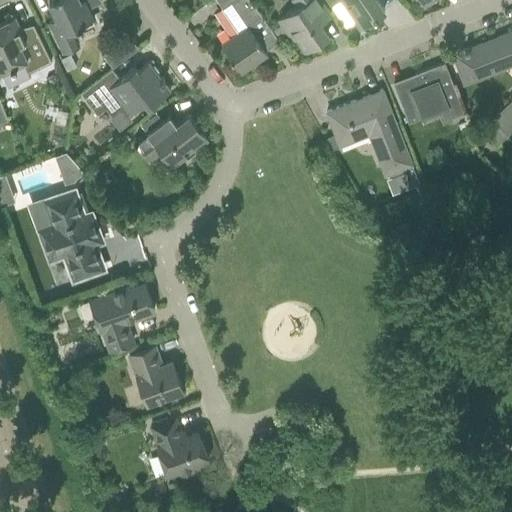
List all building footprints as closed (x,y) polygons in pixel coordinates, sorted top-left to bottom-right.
[(47,22),(62,53),(78,45),(70,29),(76,26),(78,29),(82,27),(80,24),(94,18),(88,6),(100,1),(99,0),(57,0),(54,2),(53,0),(48,3),(56,18),(47,22)] [(216,0),(222,8),(238,32),(221,44),(240,72),(267,54),(264,51),(261,46),(274,37),(277,42),(278,41),(267,24),(252,2),(250,0),(216,0)] [(292,0),(297,6),(278,19),(280,23),(292,40),(296,37),(305,50),(327,35),(319,23),(329,16),(330,15),(319,0),(292,0)] [(340,0),(347,10),(359,27),(373,17),(373,18),(376,16),(376,15),(384,10),(377,0),(340,0)] [(14,17),(0,23),(0,72),(1,72),(8,87),(30,77),(28,72),(50,61),(46,53),(38,35),(23,42),(18,31),(20,30),(19,28),(14,17)] [(511,31),(453,55),(460,73),(464,83),(510,65),(511,63),(511,31)] [(103,55),(112,67),(137,48),(128,36),(103,55)] [(70,54),(60,59),(66,71),(76,67),(70,54)] [(95,80),(79,93),(96,115),(104,109),(109,115),(122,105),(129,114),(143,103),(147,108),(154,102),(170,90),(163,81),(164,80),(161,77),(160,77),(148,61),(137,69),(135,67),(119,79),(111,68),(95,80)] [(437,110),(442,123),(464,114),(444,62),(414,73),(415,76),(393,85),(407,122),(437,110)] [(382,89),(326,111),(333,130),(339,145),(358,138),(356,132),(367,128),(373,130),(378,143),(375,151),(384,174),(386,173),(388,177),(386,178),(391,193),(418,183),(411,164),(389,108),(382,89)] [(511,98),(491,119),(506,135),(511,129),(511,98)] [(162,119),(135,141),(144,153),(152,163),(162,154),(171,166),(185,155),(186,158),(195,151),(194,148),(207,138),(189,114),(176,125),(170,129),(162,119)] [(65,152),(54,156),(58,167),(68,163),(74,178),(82,171),(65,152)] [(47,200),(30,207),(49,260),(66,254),(74,276),(80,274),(93,269),(99,267),(97,261),(99,260),(94,246),(92,246),(91,245),(100,242),(90,215),(80,189),(72,192),(72,191),(66,193),(53,198),(47,200)] [(82,303),(79,308),(82,317),(88,319),(95,316),(100,330),(102,330),(109,350),(132,342),(125,321),(153,311),(143,283),(128,288),(127,286),(102,295),(100,296),(91,300),(89,300),(82,303)] [(99,288),(88,292),(91,300),(100,296),(102,295),(99,288)] [(134,375),(145,404),(183,391),(172,361),(161,365),(153,345),(128,354),(136,374),(134,375)] [(179,472),(181,475),(193,470),(192,466),(208,460),(197,430),(179,437),(177,432),(180,431),(175,417),(150,426),(157,445),(156,446),(166,475),(179,472)] [(114,495),(109,496),(111,508),(121,506),(120,499),(114,495)]
